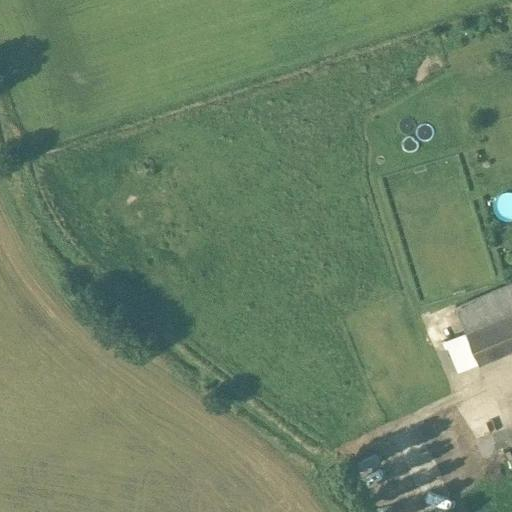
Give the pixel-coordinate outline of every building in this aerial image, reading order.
[(499,207),(511,214),(511,198),(506,195),(499,207)] [(511,283),(454,308),(463,328),(511,307),(511,283)] [(511,307),(463,328),(465,331),(478,362),(478,363),(511,349),(511,307)] [(478,362),(465,331),(445,340),(458,371),(478,362)] [(442,511),(418,461),(404,468),(424,511),(442,511)]
